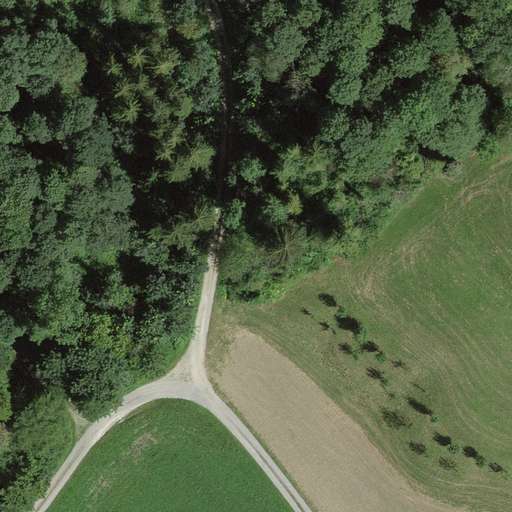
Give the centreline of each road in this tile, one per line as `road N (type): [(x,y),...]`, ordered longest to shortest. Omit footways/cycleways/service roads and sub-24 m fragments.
road 1 (track): [(208,0),(226,55),(215,273),(187,385)]
road 2 (track): [(187,385),(143,395),(96,433),(37,511)]
road 3 (track): [(300,511),(226,412),(187,385)]
